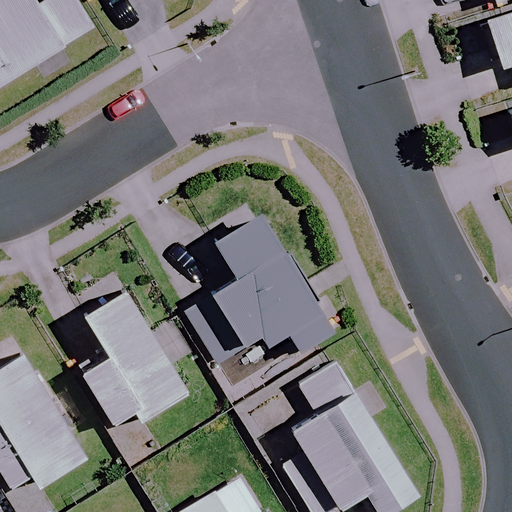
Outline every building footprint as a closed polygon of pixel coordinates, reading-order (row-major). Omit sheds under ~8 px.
[(0,0),(0,87),(94,31),(75,0),(50,0),(40,6),(36,0),(0,0)] [(511,12),(485,21),(499,69),(511,65),(511,12)] [(218,363),(260,339),(266,349),(289,336),(298,352),(332,333),(266,216),(216,244),(238,284),(189,312),(218,363)] [(132,412),(139,424),(187,396),(126,296),(86,320),(107,355),(80,371),(113,424),(132,412)] [(52,400),(14,338),(0,346),(0,469),(12,489),(33,476),(40,487),(85,460),(68,431),(83,422),(65,392),(52,400)] [(355,394),(335,362),(299,385),(318,415),(292,431),(306,453),(283,467),(310,511),(335,511),(366,493),(377,511),(391,511),(417,496),(369,419),(385,409),(370,385),(355,394)] [(263,511),(241,476),(182,511),(263,511)]
